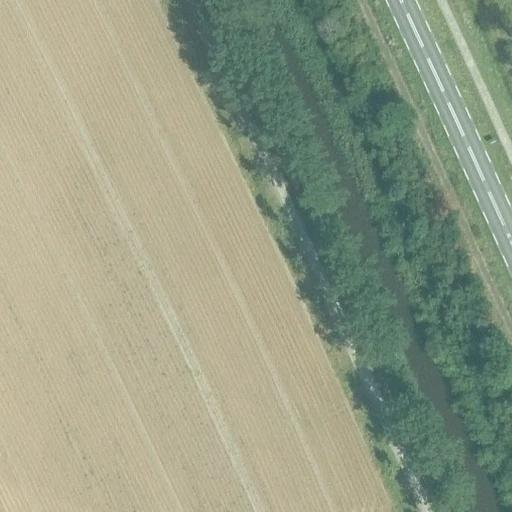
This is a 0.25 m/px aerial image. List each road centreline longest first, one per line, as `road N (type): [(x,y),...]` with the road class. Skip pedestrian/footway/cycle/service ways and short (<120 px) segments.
road 1 (unclassified): [(424,511),(186,0)]
road 2 (primary): [(511,261),(402,0)]
